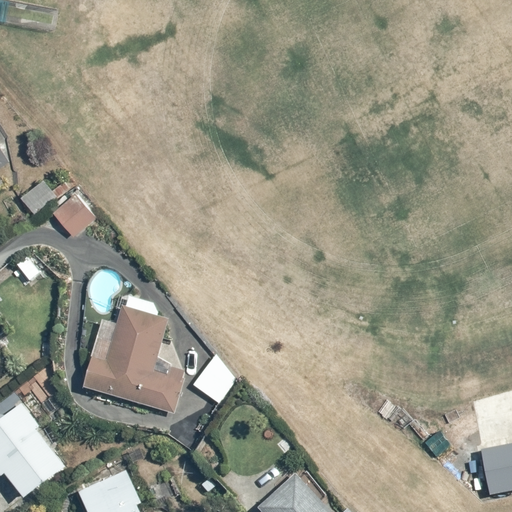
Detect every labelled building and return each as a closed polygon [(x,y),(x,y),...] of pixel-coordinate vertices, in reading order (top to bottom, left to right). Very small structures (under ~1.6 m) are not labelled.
[(10,0),(0,0),(0,20),(7,22),(10,0)] [(0,172),(11,166),(0,147),(0,172)] [(78,191),(53,211),(73,235),(98,215),(78,191)] [(31,252),(17,263),(29,279),(43,269),(31,252)] [(170,320),(158,316),(161,308),(156,307),(157,302),(128,293),(117,302),(121,309),(117,320),(103,316),(81,383),(121,396),(118,407),(137,414),(141,403),(173,413),(187,371),(170,366),(168,371),(154,367),(170,320)] [(217,352),(193,384),(210,396),(200,410),(210,417),(237,378),(217,352)] [(0,360),(0,380),(10,373),(0,360)] [(38,429),(41,426),(20,399),(0,414),(0,473),(2,476),(5,473),(24,497),(66,465),(38,429)] [(511,444),(483,450),(492,496),(511,492),(511,444)] [(127,468),(77,489),(88,511),(142,511),(139,505),(144,502),(127,468)] [(336,511),(301,470),(258,506),(262,511),(354,511),(348,504),(339,511),(336,511)]
